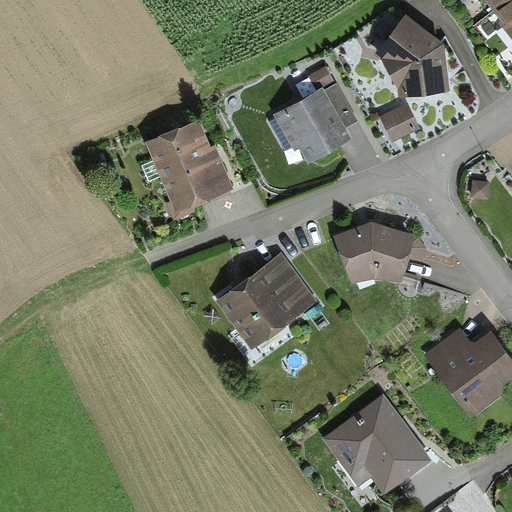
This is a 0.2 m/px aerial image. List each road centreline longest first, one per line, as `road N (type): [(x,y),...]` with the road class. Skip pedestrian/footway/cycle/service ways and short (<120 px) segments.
road 1 (residential): [(416,168),(159,252)]
road 2 (track): [(159,252),(31,314),(0,341)]
road 3 (residential): [(416,168),(511,297)]
